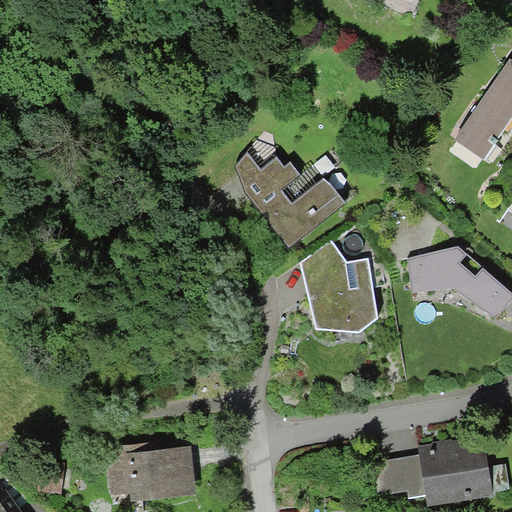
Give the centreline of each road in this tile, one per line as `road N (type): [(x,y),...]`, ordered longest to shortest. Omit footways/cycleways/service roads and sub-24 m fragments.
road 1 (residential): [(511,390),(255,437)]
road 2 (track): [(252,403),(70,424),(0,447)]
road 3 (residential): [(201,201),(266,285),(252,403)]
